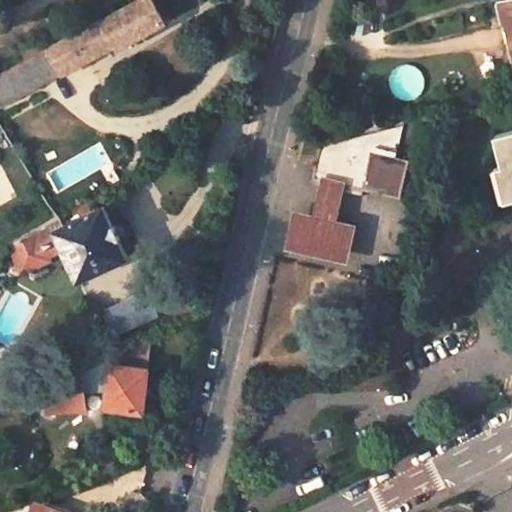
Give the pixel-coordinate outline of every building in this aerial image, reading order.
[(115,44),(117,48),(164,22),(151,0),(137,0),(105,18),(103,16),(22,61),(31,79),(69,58),(74,67),(115,44)] [(511,0),(498,0),(503,22),(510,20),(511,26),(511,0)] [(405,193),(413,155),(401,153),(409,124),(408,122),(326,143),(319,173),(405,193)] [(511,126),(496,131),(504,163),(505,172),(511,190),(511,126)] [(504,163),(496,166),(498,173),(505,172),(504,163)] [(506,208),(511,205),(511,190),(505,172),(498,173),(506,208)] [(347,181),(323,175),(314,215),(295,211),(287,248),(349,261),(357,224),(338,220),(347,181)] [(53,229),(77,279),(126,257),(117,238),(119,237),(113,223),(110,224),(103,207),(53,229)] [(113,223),(119,237),(127,234),(119,220),(113,223)] [(44,224),(35,230),(38,238),(48,233),(44,224)] [(21,271),(48,259),(38,238),(35,230),(9,245),(21,271)] [(148,292),(103,311),(114,336),(158,317),(148,292)] [(213,296),(199,293),(195,307),(210,310),(213,296)] [(110,357),(108,381),(104,380),(104,386),(107,387),(106,407),(143,410),(149,338),(110,357)] [(59,409),(84,407),(81,369),(48,384),(59,409)]
